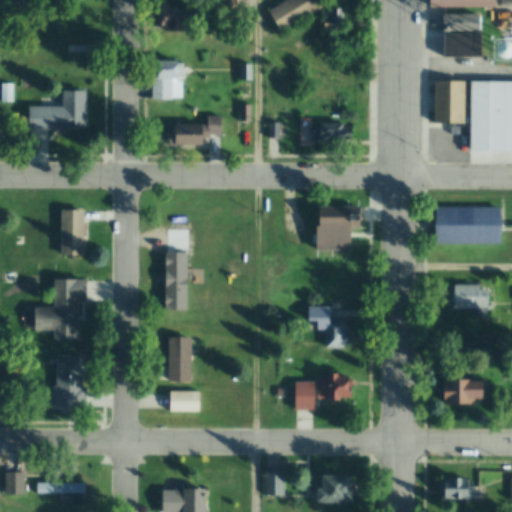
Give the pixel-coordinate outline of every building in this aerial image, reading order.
[(293,0),(322,0),(328,9),(287,34),(274,12),(293,0)] [(500,0),(500,8),(437,9),(437,0),(500,0)] [(165,11),(200,11),(200,34),(165,34),(165,11)] [(337,11),(349,11),(349,25),(337,25),(337,11)] [(95,14),(95,34),(64,34),(64,14),(95,14)] [(485,16),(485,33),(449,34),(449,16),(485,16)] [(485,33),(449,34),(449,58),(485,58),(485,33)] [(73,62),(73,57),(91,57),(92,76),(73,76),(73,71),(69,71),(69,62),(73,62)] [(183,62),(184,99),(153,99),(153,62),(183,62)] [(244,66),(255,66),(255,82),(244,82),(244,66)] [(437,82),(466,82),(466,125),(438,125),(437,82)] [(472,82),(511,82),(511,153),(472,153),(472,82)] [(15,85),(15,103),(2,103),(2,85),(15,85)] [(328,92),(338,92),(338,86),(363,86),(363,105),(338,105),(338,101),(328,101),(328,92)] [(65,92),(87,92),(88,127),(70,127),(70,130),(31,130),(31,108),(65,108),(65,92)] [(242,106),(253,106),(253,122),(242,122),(242,106)] [(210,117),(224,117),(224,135),(206,135),(206,146),(180,146),(179,126),(210,126),(210,117)] [(272,125),(282,124),(282,140),(272,140),(272,125)] [(324,124),(357,124),(357,143),(325,143),(324,124)] [(321,252),(321,208),(363,208),(364,228),(355,228),(355,252),(321,252)] [(503,208),(503,245),(440,245),(440,208),(503,208)] [(62,213),(85,213),(85,256),(62,257),(62,213)] [(87,281),(88,303),(79,303),(79,339),(55,339),(55,331),(37,331),(36,309),(55,309),(55,281),(87,281)] [(458,287),(490,286),(491,317),(479,318),(479,310),(458,310),(458,287)] [(172,302),(201,302),(201,321),(185,321),(185,315),(172,315),(172,302)] [(311,308),(332,308),(332,322),(348,322),(348,349),(330,349),(330,331),(321,331),(321,322),(311,322),(311,308)] [(192,338),(192,381),(169,381),(169,339),(192,338)] [(57,388),(57,357),(82,356),(83,388),(86,388),(86,410),(54,410),(54,388),(57,388)] [(348,399),(348,402),(334,402),(334,399),(321,399),(321,379),(334,378),(334,376),(348,376),(348,378),(358,378),(358,399),(348,399)] [(448,381),(481,381),(481,386),(491,386),(491,401),(481,401),(481,405),(448,405),(448,381)] [(317,383),(318,411),(299,411),(299,383),(317,383)] [(170,392),(201,392),(201,412),(170,413),(170,392)] [(265,468),(287,468),(287,497),(265,497),(265,468)] [(24,473),(24,496),(6,496),(6,473),(24,473)] [(330,491),(330,478),(355,478),(355,505),(330,505),(330,503),(326,503),(326,491),(330,491)] [(449,481),(469,480),(469,487),(479,487),(479,500),(449,500),(449,481)] [(38,483),(86,483),(86,494),(38,494),(38,483)] [(161,511),(161,492),(201,492),(201,511),(161,511)]
